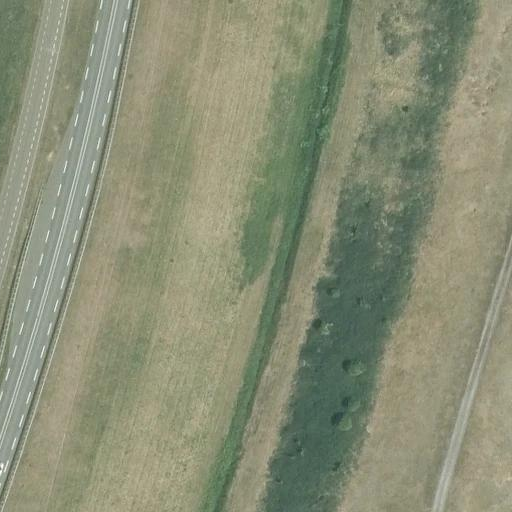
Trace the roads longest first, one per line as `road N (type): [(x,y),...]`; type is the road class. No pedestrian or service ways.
road 1 (primary): [(0,440),(47,287),(115,0)]
road 2 (track): [(511,235),(428,511)]
road 3 (unclassified): [(0,216),(50,0)]
